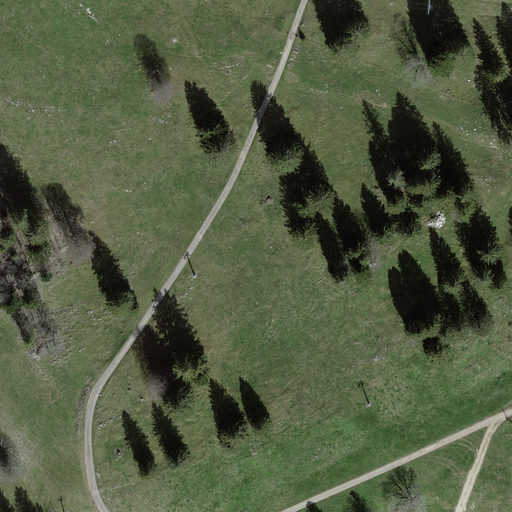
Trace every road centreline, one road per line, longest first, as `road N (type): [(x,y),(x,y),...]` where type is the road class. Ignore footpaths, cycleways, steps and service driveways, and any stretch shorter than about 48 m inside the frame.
road 1 (unclassified): [(306,0),(239,173),(88,414),(90,483),(104,511)]
road 2 (unclassified): [(292,511),(511,412)]
